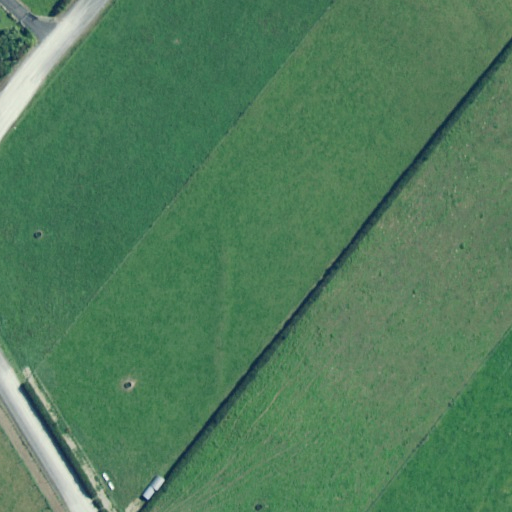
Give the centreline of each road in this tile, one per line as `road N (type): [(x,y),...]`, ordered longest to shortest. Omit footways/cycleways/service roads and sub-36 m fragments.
road 1 (residential): [(82,511),(0,377)]
road 2 (residential): [(0,114),(91,0)]
